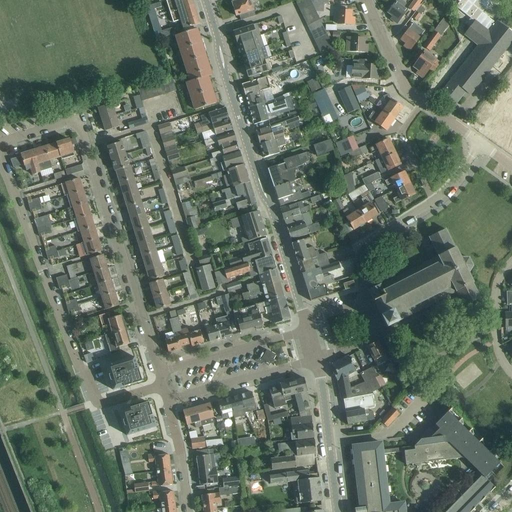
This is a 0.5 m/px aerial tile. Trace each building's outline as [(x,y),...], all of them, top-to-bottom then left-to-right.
[(199,23),(193,5),(191,0),(167,0),(166,0),(170,12),(173,22),(180,20),(183,29),(199,23)] [(255,15),(252,6),(250,0),(237,0),(231,2),(236,16),(239,15),(240,20),(255,15)] [(300,10),(312,4),(312,3),(310,0),(299,0),(295,1),(300,10)] [(397,23),(403,15),(406,10),(403,8),(406,4),(400,0),(396,0),(395,2),(387,12),(392,16),(390,19),(397,23)] [(420,0),(413,0),(408,7),(413,11),(421,0),(420,0)] [(456,0),(459,2),(455,7),(474,23),(476,21),(490,32),(496,24),(494,22),(482,12),(491,0),(456,0)] [(303,18),(316,12),(312,4),(300,10),(303,18)] [(416,21),(425,9),(420,6),(412,17),(416,21)] [(354,25),(354,17),(351,17),(351,11),(338,10),(338,24),(354,25)] [(319,19),(316,12),(303,18),(307,25),(319,19)] [(310,32),(323,26),(319,19),(307,25),(310,32)] [(447,86),(440,94),(454,105),(460,97),(465,90),(469,93),(483,75),(486,71),(488,69),(492,65),(495,61),(511,38),(511,32),(510,30),(511,28),(502,20),(500,23),(498,21),(496,24),(490,32),(476,21),(474,23),(464,35),(478,46),(462,66),(457,73),(447,86)] [(237,43),(260,35),(256,23),(233,31),(237,43)] [(406,32),(400,40),(405,43),(403,46),(409,50),(415,42),(419,37),(424,32),(413,23),(408,29),(406,32)] [(314,40),(326,34),(323,26),(310,32),(314,40)] [(159,38),(175,33),(173,27),(157,32),(159,38)] [(195,110),(216,103),(207,76),(211,75),(197,29),(175,35),(190,81),(186,82),(195,110)] [(429,50),(440,36),(433,31),(423,46),(429,50)] [(317,47),(330,41),(326,34),(314,40),(317,47)] [(264,47),(260,35),(237,43),(241,54),(264,47)] [(366,52),(367,45),(363,44),(364,38),(346,37),(345,51),(366,52)] [(321,55),(330,51),(334,50),(330,41),(317,47),(321,55)] [(244,66),(268,58),(264,47),(241,54),(245,65),(244,65),(244,66)] [(433,71),(439,63),(424,51),(420,56),(419,59),(413,67),(418,70),(416,73),(422,78),(429,69),(433,71)] [(248,77),(271,70),(268,58),(244,66),(248,77)] [(379,80),(380,71),(376,71),(377,65),(370,65),(370,60),(352,59),(352,60),(351,78),(358,78),(369,79),(379,80)] [(248,107),(263,103),(273,100),(269,86),(266,77),(241,85),(248,107)] [(311,92),(321,88),(316,78),(306,82),(311,92)] [(171,92),(174,91),(176,91),(172,80),(167,81),(171,92)] [(165,94),(171,92),(167,81),(161,83),(165,94)] [(159,96),(165,94),(161,83),(155,85),(159,96)] [(153,98),(159,96),(155,85),(149,87),(153,98)] [(356,96),(365,92),(363,87),(365,86),(351,85),(356,96)] [(349,86),(338,91),(348,113),(359,108),(349,86)] [(147,99),(153,98),(149,87),(144,89),(147,99)] [(142,101),(147,99),(144,89),(138,90),(140,95),(142,101)] [(263,103),(248,107),(253,124),(263,121),(268,120),(266,114),(270,113),(287,108),(284,98),(292,95),(291,92),(282,95),(283,96),(274,100),(273,100),(263,103)] [(359,102),(362,100),(368,98),(365,92),(356,96),(359,102)] [(394,119),(402,107),(391,99),(388,94),(383,96),(386,102),(387,105),(383,111),(394,119)] [(136,109),(138,108),(143,106),(142,101),(140,95),(132,97),(136,109)] [(313,99),(305,103),(307,110),(316,107),(313,99)] [(101,119),(115,115),(112,103),(98,107),(101,119)] [(196,129),(229,119),(226,107),(208,113),(209,114),(201,116),(202,122),(194,124),(196,129)] [(394,119),(383,111),(378,118),(372,114),(369,117),(386,130),(394,119)] [(287,125),(298,121),(296,114),(274,122),(269,124),(270,127),(272,133),(277,131),(276,128),(281,126),(286,124),(287,125)] [(105,131),(119,127),(115,115),(101,119),(105,131)] [(233,129),(229,119),(196,129),(197,134),(209,130),(209,128),(212,127),(215,135),(233,129)] [(493,134),(493,135),(511,148),(511,124),(504,119),(499,126),(493,134)] [(161,140),(173,136),(171,131),(169,122),(157,126),(160,134),(161,140)] [(270,127),(255,131),(259,144),(279,138),(284,136),(283,133),(282,133),(281,130),(277,131),(272,133),(270,127)] [(150,146),(145,131),(135,134),(137,139),(139,138),(143,149),(145,148),(150,146)] [(224,134),(204,140),(205,146),(212,143),(217,142),(219,146),(220,145),(222,150),(211,153),(213,158),(221,155),(222,156),(239,150),(233,131),(224,134)] [(264,158),(273,155),(279,153),(277,147),(285,145),(284,142),(298,138),(296,132),(284,136),(279,138),(259,144),(264,158)] [(173,136),(161,140),(164,149),(176,145),(173,136)] [(62,159),(64,158),(74,155),(69,139),(57,143),(61,157),(62,159)] [(316,156),(334,150),(330,139),(313,145),(316,156)] [(394,151),(388,139),(379,143),(369,148),(371,153),(378,150),(381,157),(374,160),(375,161),(394,151)] [(111,158),(125,154),(121,142),(107,146),(111,158)] [(49,161),(61,157),(57,143),(45,147),(49,161)] [(351,159),(368,152),(365,145),(348,153),(351,159)] [(51,168),(51,166),(49,161),(45,147),(33,150),(37,164),(38,164),(40,171),(51,168)] [(21,156),(11,159),(14,167),(24,164),(26,170),(30,169),(32,175),(40,172),(40,171),(38,164),(37,164),(33,150),(21,154),(21,156)] [(168,161),(180,158),(177,150),(165,153),(168,161)] [(226,170),(244,164),(239,150),(222,156),(224,162),(220,163),(223,171),(226,170)] [(381,173),(391,168),(400,164),(394,151),(375,161),(381,173)] [(273,188),(295,180),(292,171),(298,169),(297,167),(301,165),(309,161),(306,153),(283,160),(284,163),(267,169),(273,188)] [(129,166),(125,154),(111,158),(114,171),(116,171),(129,166)] [(152,173),(157,171),(153,159),(149,160),(152,173)] [(67,175),(69,174),(83,170),(81,164),(65,169),(67,175)] [(232,188),(249,182),(244,164),(226,170),(228,174),(222,176),(226,186),(231,184),(232,187),(221,191),(232,188)] [(119,183),(133,178),(130,166),(129,166),(116,171),(119,183)] [(184,167),(171,171),(173,179),(186,175),(184,167)] [(63,171),(53,174),(55,180),(65,176),(63,171)] [(196,188),(212,183),(212,180),(222,177),(220,172),(193,181),(196,188)] [(371,182),(380,178),(377,172),(361,179),(365,186),(365,185),(371,182)] [(409,183),(404,172),(384,181),(386,186),(393,183),(396,189),(409,183)] [(66,195),(83,190),(79,178),(60,184),(64,196),(66,195)] [(123,195),(137,191),(133,178),(119,183),(123,195)] [(145,184),(148,192),(159,189),(157,180),(145,184)] [(296,188),(294,181),(295,181),(295,180),(273,188),(277,200),(279,206),(302,199),(310,196),(309,191),(300,194),(299,190),(301,189),(300,186),(296,188)] [(254,195),(249,182),(232,188),(221,191),(217,192),(220,202),(226,201),(242,195),(244,199),(254,195)] [(371,182),(365,185),(368,192),(374,189),(371,182)] [(401,200),(414,194),(409,183),(396,189),(399,196),(393,198),(395,203),(401,200)] [(339,197),(347,193),(343,185),(335,188),(339,197)] [(373,199),(367,190),(363,186),(356,190),(348,194),(351,200),(356,197),(359,195),(362,199),(361,199),(365,206),(358,210),(365,222),(377,214),(369,202),(373,199)] [(70,208),(73,207),(86,203),(83,190),(66,195),(70,208)] [(127,207),(141,203),(137,191),(123,195),(127,207)] [(244,199),(242,195),(226,201),(220,202),(212,204),(215,211),(227,208),(226,207),(236,204),(237,210),(256,204),(254,195),(244,199)] [(311,203),(321,200),(319,195),(309,198),(311,203)] [(381,212),(388,208),(381,196),(373,200),(381,212)] [(29,207),(40,204),(38,197),(27,201),(29,207)] [(337,211),(344,208),(339,198),(332,201),(337,211)] [(289,205),(280,208),(284,220),(298,215),(310,211),(309,207),(308,205),(303,207),(302,207),(301,201),(296,203),(289,205)] [(187,210),(184,202),(181,203),(185,219),(197,215),(200,214),(198,207),(187,210)] [(90,214),(86,203),(73,207),(70,208),(67,209),(71,220),(74,219),(77,218),(77,219),(90,214)] [(131,219),(145,215),(141,203),(127,207),(131,219)] [(31,212),(33,212),(42,209),(40,204),(29,207),(31,212)] [(351,214),(347,208),(342,211),(353,230),(365,222),(358,210),(351,214)] [(166,222),(172,220),(169,210),(163,212),(166,222)] [(266,236),(258,211),(230,220),(233,229),(244,225),(247,236),(241,238),(243,243),(266,236)] [(49,214),(34,219),(37,228),(38,227),(41,227),(46,225),(46,227),(48,226),(52,225),(49,214)] [(94,226),(90,214),(77,219),(77,218),(74,219),(77,232),(94,226)] [(134,232),(148,227),(145,215),(131,219),(134,232)] [(300,221),(298,215),(284,220),(286,226),(300,221)] [(170,234),(176,232),(172,220),(166,222),(170,234)] [(305,227),(304,223),(296,225),(286,228),(291,240),(300,237),(320,231),(317,224),(305,227)] [(38,227),(37,228),(40,236),(50,233),(48,226),(46,227),(46,225),(41,227),(38,227)] [(97,238),(94,226),(77,232),(78,232),(80,231),(84,242),(81,243),(81,244),(97,238)] [(138,244),(152,239),(148,227),(134,232),(138,244)] [(202,227),(192,230),(193,235),(202,233),(203,230),(202,227)] [(455,248),(445,229),(429,237),(432,245),(430,246),(431,249),(434,247),(438,256),(412,269),(412,268),(405,271),(406,272),(380,285),(380,284),(368,290),(387,327),(398,321),(398,320),(423,308),(424,309),(430,305),(430,304),(456,291),(463,306),(465,305),(467,308),(472,305),(471,303),(480,298),(472,283),(473,283),(468,273),(473,266),(468,257),(460,257),(455,247),(455,248)] [(173,246),(180,244),(177,235),(171,237),(173,246)] [(314,251),(309,237),(292,243),(302,274),(329,265),(326,253),(318,255),(317,250),(314,251)] [(101,251),(97,238),(81,244),(75,245),(79,257),(101,251)] [(256,260),(271,255),(266,238),(257,241),(247,244),(250,253),(228,260),(231,267),(256,259),(256,260)] [(142,256),(156,252),(152,239),(138,244),(142,256)] [(176,255),(182,253),(180,244),(173,246),(176,255)] [(46,254),(57,251),(55,245),(45,248),(46,254)] [(57,251),(46,254),(48,260),(51,259),(59,257),(66,255),(64,249),(57,251)] [(146,268),(160,264),(156,252),(142,256),(146,268)] [(199,265),(211,261),(209,254),(197,258),(199,265)] [(94,272),(107,267),(103,255),(90,259),(94,272)] [(275,269),(271,255),(256,260),(256,259),(231,267),(224,270),(214,272),(218,285),(228,282),(227,279),(249,272),(250,277),(258,274),(275,269)] [(181,271),(187,269),(184,259),(178,261),(181,271)] [(323,278),(322,274),(346,266),(344,260),(334,263),(329,265),(302,274),(307,291),(325,285),(334,282),(332,275),(323,278)] [(76,263),(67,267),(70,279),(76,277),(75,274),(74,270),(78,269),(76,263)] [(149,280),(159,278),(163,276),(160,264),(146,268),(149,280)] [(203,291),(214,288),(211,278),(209,271),(211,271),(209,265),(196,269),(203,291)] [(98,284),(110,280),(107,267),(94,272),(98,284)] [(279,283),(275,269),(258,274),(259,274),(261,281),(247,285),(248,292),(279,283)] [(57,283),(68,279),(67,274),(56,278),(57,283)] [(189,276),(184,277),(186,286),(192,284),(189,276)] [(59,289),(62,288),(70,286),(68,279),(57,283),(59,289)] [(101,297),(114,293),(110,280),(98,284),(101,297)] [(153,296),(166,292),(162,280),(149,284),(153,296)] [(345,289),(355,286),(353,280),(343,283),(345,289)] [(228,292),(241,288),(239,281),(226,285),(228,292)] [(283,297),(279,283),(248,292),(241,294),(243,300),(249,298),(250,299),(264,294),(266,301),(283,297)] [(327,292),(325,286),(325,285),(307,291),(310,301),(328,295),(328,294),(333,293),(332,291),(327,292)] [(193,288),(188,290),(190,299),(196,297),(193,288)] [(157,309),(170,305),(166,292),(153,296),(157,309)] [(105,309),(109,308),(118,305),(114,293),(101,297),(105,309)] [(232,310),(228,296),(227,294),(216,298),(218,305),(223,304),(225,311),(232,310)] [(266,314),(272,313),(272,314),(274,323),(290,319),(283,297),(266,301),(257,304),(259,315),(260,315),(266,313),(266,314)] [(67,307),(78,304),(76,299),(65,302),(67,307)] [(199,311),(206,309),(204,302),(197,304),(199,311)] [(69,314),(72,313),(79,310),(78,304),(67,307),(69,314)] [(256,329),(262,327),(262,325),(260,315),(259,315),(257,304),(234,310),(232,310),(235,321),(237,320),(240,331),(240,330),(255,326),(256,329)] [(110,318),(108,313),(98,316),(102,328),(109,325),(111,333),(105,335),(105,336),(126,329),(121,315),(110,318)] [(174,337),(165,340),(168,352),(168,353),(180,349),(179,346),(185,345),(181,330),(177,317),(169,319),(173,333),(175,333),(176,337),(174,337)] [(220,338),(232,335),(227,318),(221,320),(222,324),(217,325),(220,338)] [(212,327),(211,322),(204,324),(206,332),(209,341),(220,338),(217,325),(212,327)] [(110,355),(120,352),(118,346),(130,343),(126,329),(105,336),(108,344),(107,344),(110,355)] [(188,333),(187,329),(181,330),(185,345),(190,343),(191,346),(203,343),(201,333),(200,330),(188,333)] [(369,345),(366,346),(376,365),(388,359),(386,356),(378,340),(372,344),(371,343),(368,345),(369,345)] [(91,341),(84,343),(87,351),(93,349),(91,341)] [(268,366),(273,358),(272,354),(263,349),(257,360),(268,366)] [(94,361),(91,353),(83,356),(85,360),(86,363),(94,361)] [(357,374),(348,356),(331,364),(335,370),(332,372),(337,380),(346,375),(347,377),(347,379),(348,379),(357,374)] [(134,357),(105,366),(113,390),(142,381),(134,357)] [(379,388),(373,377),(376,376),(372,367),(360,373),(364,382),(350,389),(348,379),(347,379),(347,377),(346,375),(337,380),(341,399),(342,399),(342,400),(343,400),(343,399),(347,398),(366,395),(379,388)] [(311,410),(306,391),(307,391),(303,378),(279,384),(279,385),(269,388),(274,409),(286,406),(285,402),(295,399),(298,413),(310,410),(311,410)] [(369,394),(380,389),(379,388),(366,395),(347,398),(349,412),(345,412),(348,424),(366,421),(363,410),(374,408),(371,394),(369,394)] [(256,409),(254,401),(251,392),(239,395),(243,409),(244,408),(249,407),(250,411),(256,409)] [(239,395),(229,398),(232,411),(233,415),(234,418),(246,415),(244,408),(243,409),(239,395)] [(229,398),(217,401),(220,411),(222,418),(233,415),(232,411),(229,398)] [(148,402),(119,411),(127,435),(156,427),(148,402)] [(201,426),(202,426),(213,422),(212,418),(213,417),(210,403),(196,407),(201,426)] [(201,426),(196,407),(183,411),(186,424),(194,422),(195,428),(201,426)] [(387,427),(399,413),(393,408),(380,421),(387,427)] [(458,422),(448,412),(451,409),(451,408),(435,424),(436,426),(423,439),(420,439),(414,446),(382,450),(382,454),(404,451),(405,464),(464,457),(482,475),(482,474),(485,477),(499,463),(489,453),(492,449),(488,452),(479,442),(482,439),(481,439),(478,442),(468,432),(472,429),(471,428),(468,432),(458,422),(461,419),(461,418),(458,422)] [(258,420),(265,418),(263,410),(256,411),(258,420)] [(311,416),(310,410),(298,413),(299,417),(290,418),(292,433),(290,433),(291,440),(297,439),(314,437),(311,416)] [(192,449),(202,448),(204,447),(203,438),(190,439),(192,449)] [(317,464),(314,439),(278,444),(279,452),(289,450),(289,456),(270,458),(271,467),(268,467),(268,470),(307,466),(317,464)] [(388,505),(382,454),(382,450),(381,442),(353,446),(360,507),(354,508),(354,511),(404,511),(403,503),(388,505)] [(206,450),(196,451),(198,469),(216,467),(215,467),(213,454),(213,449),(208,449),(206,450)] [(155,456),(155,454),(147,455),(148,462),(155,461),(156,472),(170,470),(168,454),(155,456)] [(125,475),(129,474),(132,474),(129,463),(122,465),(123,467),(125,475)] [(200,485),(210,484),(218,483),(216,467),(198,469),(200,485)] [(158,486),(172,484),(170,470),(156,472),(158,482),(151,483),(152,486),(158,485),(158,486)] [(308,470),(269,475),(270,483),(284,481),(284,483),(297,481),(300,503),(321,500),(318,473),(309,474),(308,470)] [(491,484),(485,477),(482,474),(482,475),(472,485),(484,496),(489,491),(490,492),(495,487),(491,484)] [(227,487),(239,486),(238,477),(226,478),(227,487)] [(135,493),(143,492),(149,491),(147,482),(133,484),(135,493)] [(480,502),(485,497),(484,496),(472,485),(461,495),(475,508),(475,507),(474,506),(479,501),(480,502)] [(239,486),(227,487),(228,494),(240,493),(239,486)] [(175,506),(173,491),(160,493),(159,491),(152,492),(153,499),(160,498),(161,508),(175,506)] [(211,494),(201,495),(203,510),(216,509),(215,504),(220,503),(219,495),(219,493),(211,494)] [(469,511),(470,511),(475,508),(461,495),(451,506),(457,511),(468,511),(469,511)]
